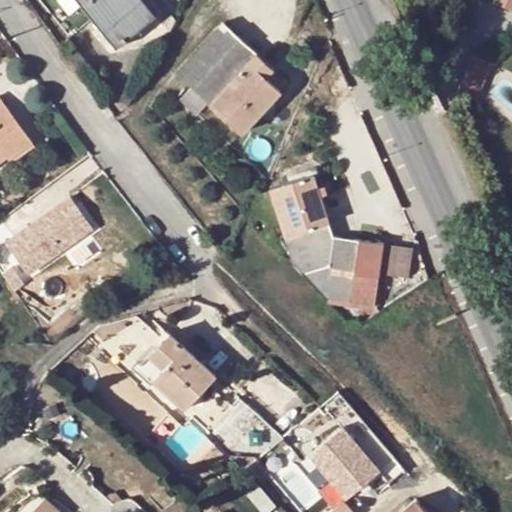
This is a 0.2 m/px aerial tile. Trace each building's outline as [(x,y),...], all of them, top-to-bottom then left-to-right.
[(76,0),(115,48),(155,16),(141,0),(76,0)] [(222,22),(176,72),(192,87),(179,100),(197,116),(209,103),(243,134),(281,93),(266,78),(247,61),(255,53),(222,22)] [(469,47),(450,82),(468,92),(486,56),(469,47)] [(274,70),(255,53),(247,61),(266,78),(274,70)] [(0,160),(12,152),(7,146),(26,133),(0,95),(0,160)] [(7,146),(12,152),(14,155),(33,142),(26,133),(7,146)] [(314,175),(270,189),(291,257),(331,299),(375,304),(380,274),(384,245),(334,238),(314,175)] [(94,227),(72,196),(8,241),(30,272),(94,227)] [(414,249),(384,245),(380,274),(410,278),(414,249)] [(171,332),(139,367),(185,410),(217,375),(171,332)] [(320,487),(340,511),(400,463),(360,414),(284,477),(303,500),(311,493),(312,494),(320,487)] [(235,469),(259,449),(237,423),(227,433),(234,442),(222,452),(235,469)] [(255,480),(244,490),(261,511),(264,511),(274,503),(255,480)] [(429,511),(417,498),(400,511),(429,511)] [(356,511),(346,500),(331,511),(356,511)]
